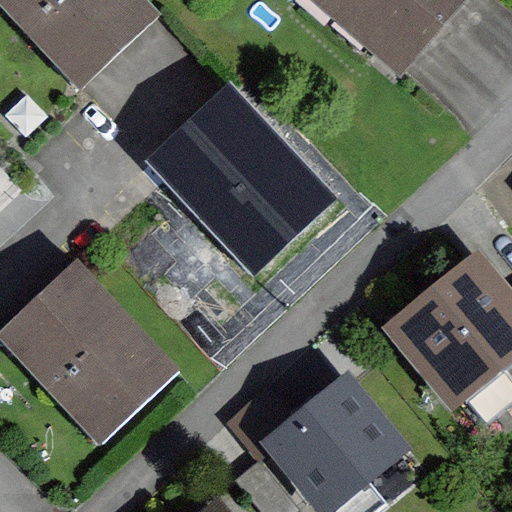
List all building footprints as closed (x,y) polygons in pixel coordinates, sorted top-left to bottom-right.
[(144,0),(0,0),(0,20),(73,88),(150,5),(144,0)] [(462,0),(283,0),(389,88),(462,0)] [(324,196),(229,108),(159,183),(254,272),(324,196)] [(0,167),(0,205),(19,190),(0,167)] [(511,316),(464,260),(374,336),(442,416),(511,356),(511,316)] [(81,275),(2,360),(100,450),(179,365),(81,275)] [(329,511),(396,455),(339,390),(259,460),(304,511),(329,511)]
